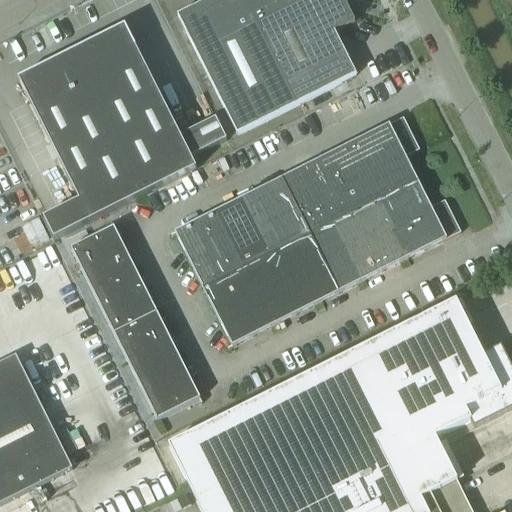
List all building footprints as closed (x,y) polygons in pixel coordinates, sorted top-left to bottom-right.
[(213,0),(177,18),(226,116),(237,137),(297,107),(252,18),(288,0),(213,0)] [(288,0),(252,18),(297,107),(356,77),(334,34),(355,24),(347,8),(349,0),(288,0)] [(180,139),(125,29),(17,83),(78,204),(43,222),(54,243),(196,172),(190,161),(237,137),(226,116),(180,139)] [(419,153),(403,121),(368,139),(396,196),(418,185),(405,160),(419,153)] [(396,196),(368,139),(346,150),(375,207),(396,196)] [(375,207),(346,150),(325,160),(354,218),(375,207)] [(354,218),(325,160),(303,171),(332,228),(354,218)] [(332,228),(303,171),(282,182),(311,239),(332,228)] [(311,239),(282,182),(260,193),(289,250),(311,239)] [(431,210),(418,185),(396,196),(425,253),(461,235),(445,203),(431,210)] [(289,250),(260,193),(239,203),(268,261),(289,250)] [(425,253),(396,196),(375,207),(404,264),(425,253)] [(268,261),(239,203),(218,214),(246,271),(268,261)] [(404,264),(375,207),(354,218),(382,275),(404,264)] [(246,271),(218,214),(196,225),(225,282),(246,271)] [(382,275),(354,218),(332,228),(361,286),(382,275)] [(225,282),(196,225),(171,238),(171,239),(175,237),(204,293),(225,282)] [(125,252),(112,227),(111,227),(113,231),(71,252),(82,274),(125,252)] [(361,286),(332,228),(311,239),(339,296),(361,286)] [(339,296),(311,239),(289,250),(318,307),(339,296)] [(318,307),(289,250),(268,261),(297,318),(318,307)] [(135,274),(125,252),(82,274),(93,295),(135,274)] [(297,318),(268,261),(246,271),(275,329),(297,318)] [(275,329),(246,271),(225,282),(254,339),(275,329)] [(146,295),(138,278),(135,274),(93,295),(103,317),(146,295)] [(254,339),(225,282),(204,293),(232,349),(228,351),(228,352),(254,339)] [(114,338),(157,316),(146,295),(103,317),(114,338)] [(456,304),(169,449),(200,511),(469,511),(456,485),(457,484),(436,441),(470,424),(474,431),(511,411),(511,370),(501,348),(483,358),(458,307),(456,304)] [(168,338),(159,321),(157,316),(114,338),(125,360),(168,338)] [(179,359),(168,338),(125,360),(136,381),(179,359)] [(0,508),(72,472),(16,359),(0,367),(0,508)] [(189,381),(181,364),(179,359),(136,381),(146,402),(189,381)] [(202,406),(189,381),(146,402),(157,424),(199,403),(201,407),(202,406)]
